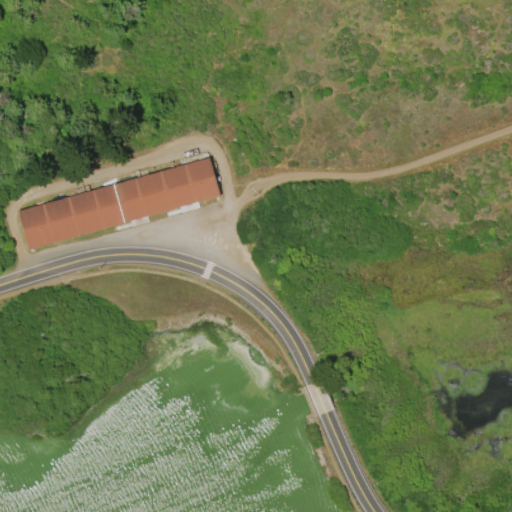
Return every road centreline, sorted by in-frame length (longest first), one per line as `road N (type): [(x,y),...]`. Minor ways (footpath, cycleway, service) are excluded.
road 1 (residential): [(0,287),(132,253),(209,270),(265,306),(312,386)]
road 2 (track): [(511,128),(389,175),(263,185),(232,216),(207,270)]
